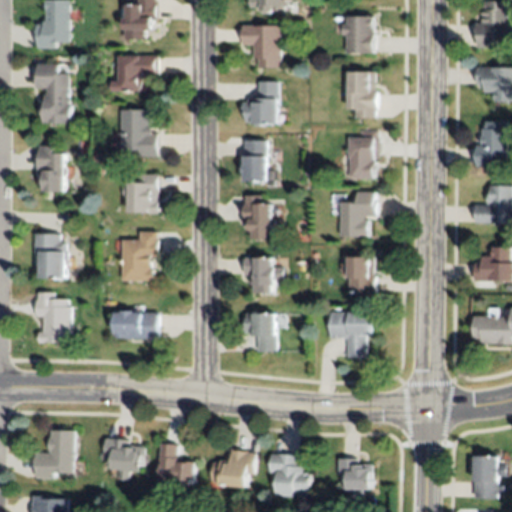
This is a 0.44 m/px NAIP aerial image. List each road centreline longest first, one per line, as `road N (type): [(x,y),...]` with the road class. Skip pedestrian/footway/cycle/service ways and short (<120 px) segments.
road 1 (residential): [(0,391),(321,413),(461,413),(511,403)]
road 2 (tertiary): [(424,511),(429,0)]
road 3 (residential): [(200,401),(202,0)]
